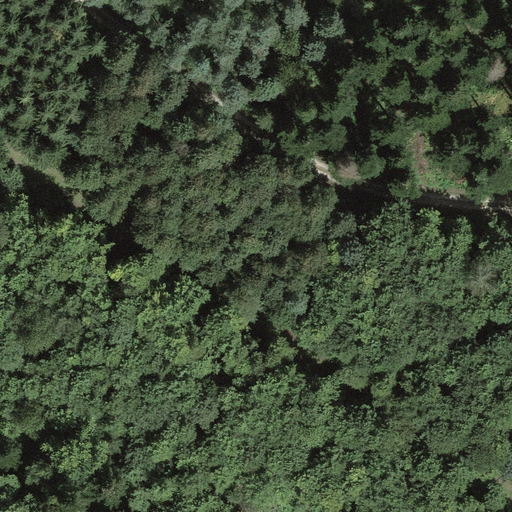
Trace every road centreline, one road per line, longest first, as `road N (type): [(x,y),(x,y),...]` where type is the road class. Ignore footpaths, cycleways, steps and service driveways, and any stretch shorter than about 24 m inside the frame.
road 1 (track): [(511,506),(441,443),(164,253),(0,123)]
road 2 (track): [(71,0),(232,115),(333,172),(394,197),(511,205)]
